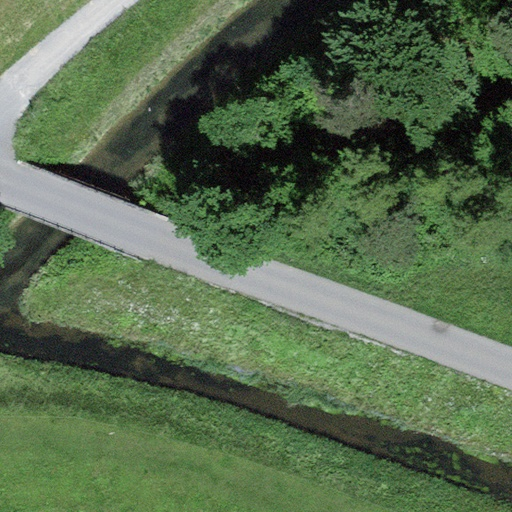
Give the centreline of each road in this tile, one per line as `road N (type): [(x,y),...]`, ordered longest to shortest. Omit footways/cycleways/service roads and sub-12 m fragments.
road 1 (track): [(511,371),(0,183)]
road 2 (track): [(0,111),(37,63),(113,0)]
